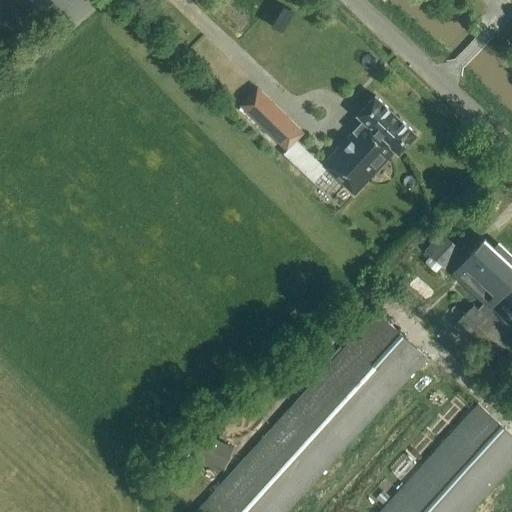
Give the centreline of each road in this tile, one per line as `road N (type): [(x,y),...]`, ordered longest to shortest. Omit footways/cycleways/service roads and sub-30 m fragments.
road 1 (unclassified): [(511,150),(349,0)]
road 2 (track): [(511,416),(413,332)]
